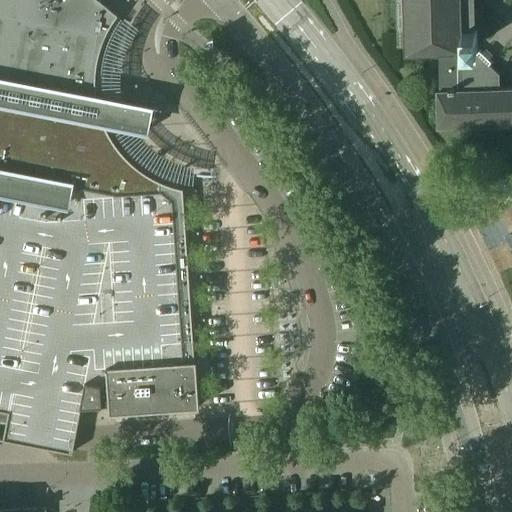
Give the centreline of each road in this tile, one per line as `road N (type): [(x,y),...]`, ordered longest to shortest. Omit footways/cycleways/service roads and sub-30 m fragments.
road 1 (secondary): [(223,0),(320,123),(387,232),(443,350),(488,511)]
road 2 (secondary): [(511,405),(461,270),(396,152),(275,0)]
road 3 (residential): [(403,511),(398,473),(378,460),(240,466)]
road 4 (residential): [(90,473),(240,466)]
